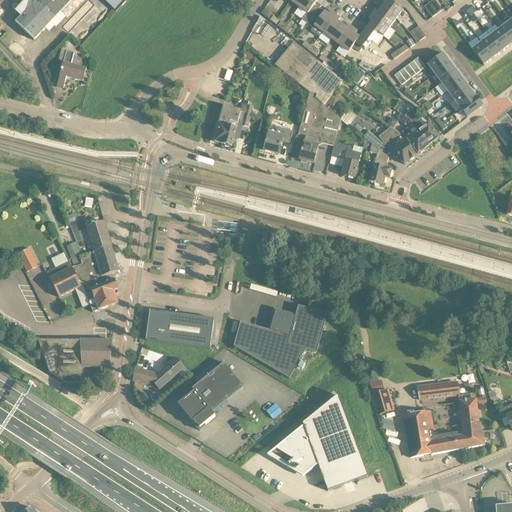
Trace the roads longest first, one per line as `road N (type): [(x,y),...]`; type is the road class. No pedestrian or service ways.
road 1 (tertiary): [(397,213),(162,153)]
road 2 (motorway): [(189,511),(0,389)]
road 3 (unclassified): [(125,129),(157,85),(218,63),(261,0)]
road 4 (tertiary): [(146,221),(120,412)]
road 5 (tertiary): [(120,412),(271,511)]
road 6 (motorway): [(0,418),(145,511)]
road 7 (residential): [(397,213),(405,181),(511,101)]
road 8 (unclassified): [(146,221),(118,216),(100,189),(0,166)]
road 9 (unclassified): [(125,129),(0,104)]
